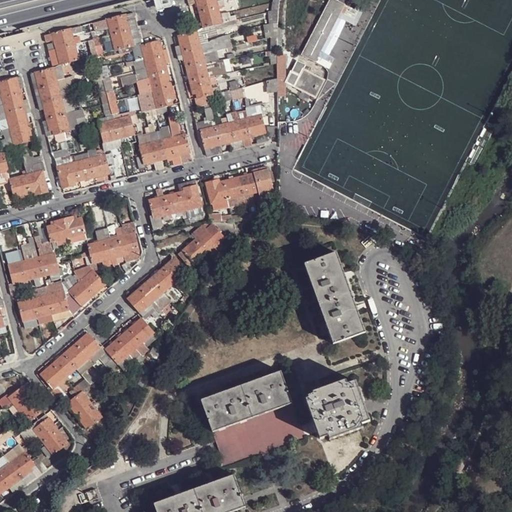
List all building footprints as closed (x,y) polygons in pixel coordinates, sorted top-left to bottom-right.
[(204,28),(222,23),(220,16),(218,10),(216,2),(215,0),(188,0),(190,6),(197,4),(204,28)] [(224,0),(216,2),(218,10),(223,9),(225,7),(225,5),(224,0)] [(330,0),(302,55),(316,62),(345,5),(337,0),(330,0)] [(277,12),(279,3),(273,2),(271,2),(270,10),(271,12),(267,12),(268,25),(264,25),(265,30),(269,29),(269,38),(270,38),(270,44),(277,44),(277,36),(277,29),(277,24),(277,12)] [(348,6),(344,14),(355,19),(359,11),(348,6)] [(133,13),(126,15),(129,30),(137,29),(133,13)] [(229,13),(220,16),(222,23),(226,22),(235,19),(235,16),(230,18),(229,13)] [(119,49),(134,46),(129,30),(126,15),(107,20),(110,29),(111,33),(115,50),(119,49)] [(107,20),(93,24),(95,33),(98,32),(110,29),(107,20)] [(197,31),(178,36),(181,47),(185,60),(192,91),(196,90),(196,94),(198,98),(208,96),(213,95),(212,89),(209,77),(221,74),(218,62),(206,66),(200,45),(208,43),(207,39),(217,36),(216,30),(227,27),(227,26),(226,22),(222,23),(204,28),(196,30),(197,31)] [(62,64),(79,60),(78,57),(76,47),(74,42),(73,37),(72,36),(83,33),(81,26),(45,36),(47,42),(54,41),(55,44),(59,57),(61,65),(62,64)] [(137,29),(129,30),(134,46),(141,44),(139,37),(137,29)] [(107,52),(115,50),(111,33),(103,35),(103,36),(99,37),(100,38),(101,45),(105,44),(107,52)] [(256,35),(246,37),(248,43),(258,41),(256,35)] [(200,45),(206,66),(218,62),(219,62),(219,61),(218,59),(217,59),(215,52),(227,49),(223,37),(211,41),(211,42),(208,43),(200,45)] [(99,40),(94,42),(89,43),(95,70),(101,69),(96,48),(101,46),(99,40)] [(159,41),(141,46),(145,60),(150,80),(157,109),(158,114),(165,112),(164,107),(172,105),(171,100),(170,97),(173,96),(165,64),(162,51),(159,41)] [(55,44),(48,46),(52,59),(59,57),(55,44)] [(134,46),(134,52),(137,62),(145,60),(141,46),(141,44),(134,46)] [(134,46),(119,49),(121,56),(134,52),(134,46)] [(177,49),(180,61),(185,60),(181,47),(177,48),(177,49)] [(277,79),(277,81),(285,81),(284,57),(277,56),(277,65),(277,79)] [(145,60),(137,62),(134,63),(137,76),(139,83),(150,80),(145,60)] [(223,60),(219,61),(219,62),(218,62),(221,74),(226,73),(223,60)] [(54,68),(58,82),(66,80),(62,64),(61,65),(54,68)] [(54,68),(36,73),(45,111),(50,128),(53,127),(54,131),(55,136),(70,132),(66,117),(63,103),(58,82),(54,68)] [(95,70),(91,71),(94,84),(99,83),(104,82),(104,80),(103,79),(107,78),(104,68),(101,69),(95,70)] [(324,81),(304,71),(300,78),(291,74),(287,84),(315,98),(324,81)] [(41,112),(45,111),(36,73),(31,74),(35,88),(38,100),(41,112)] [(139,83),(137,76),(122,80),(125,88),(139,83)] [(17,78),(0,83),(0,88),(2,98),(8,121),(10,130),(13,139),(15,146),(30,142),(28,137),(28,134),(31,133),(19,88),(17,78)] [(115,92),(111,78),(104,80),(104,82),(108,94),(115,92)] [(277,81),(277,79),(266,81),(267,95),(273,94),(277,93),(277,81)] [(58,82),(63,103),(74,99),(74,98),(69,80),(66,80),(58,82)] [(157,109),(150,80),(139,83),(146,112),(157,109)] [(285,81),(277,81),(277,93),(277,95),(286,95),(286,81),(285,81)] [(108,94),(104,82),(99,83),(102,96),(108,94)] [(231,92),(230,92),(232,101),(232,102),(246,98),(243,89),(239,90),(237,82),(229,84),(231,92)] [(111,104),(113,111),(114,114),(120,112),(115,92),(108,94),(111,104)] [(220,94),(222,104),(232,101),(230,92),(220,94)] [(102,96),(101,96),(104,105),(111,104),(108,94),(102,96)] [(211,105),(208,96),(198,98),(194,100),(196,108),(204,107),(210,105),(211,105)] [(0,122),(8,121),(2,98),(0,98),(0,122)] [(66,117),(76,112),(74,106),(79,105),(78,99),(74,99),(63,103),(66,117)] [(237,113),(238,121),(247,118),(246,113),(257,110),(256,107),(266,105),(266,103),(246,108),(247,111),(237,113)] [(104,105),(103,105),(105,113),(113,111),(111,104),(104,105)] [(261,115),(262,116),(268,115),(267,107),(266,105),(256,107),(257,110),(246,113),(247,118),(261,115)] [(212,108),(210,108),(211,109),(204,111),(206,118),(204,119),(205,122),(207,121),(214,119),(212,108)] [(66,117),(70,132),(75,131),(80,129),(78,122),(85,121),(86,120),(84,111),(76,112),(66,117)] [(98,120),(99,125),(115,120),(114,114),(113,111),(105,113),(106,117),(98,120)] [(238,121),(237,113),(226,116),(228,119),(231,119),(232,122),(238,121)] [(136,115),(130,117),(132,125),(138,124),(136,115)] [(191,153),(186,134),(180,136),(175,115),(165,117),(166,128),(168,139),(153,143),(140,146),(142,157),(144,165),(169,158),(182,155),(191,153)] [(255,136),(266,133),(262,116),(261,115),(247,118),(238,121),(232,122),(200,130),(205,149),(220,145),(229,142),(255,136)] [(200,130),(232,122),(231,119),(228,119),(226,116),(214,119),(207,121),(205,122),(196,123),(198,131),(200,130)] [(115,120),(99,125),(101,131),(104,143),(121,139),(130,136),(132,136),(135,135),(132,125),(130,117),(115,120)] [(8,121),(0,122),(0,123),(2,132),(10,130),(8,121)] [(80,129),(75,131),(76,136),(81,135),(81,138),(85,138),(85,134),(101,131),(99,125),(86,128),(80,129)] [(278,137),(278,127),(268,127),(268,137),(278,137)] [(168,139),(166,128),(161,129),(161,131),(151,134),(153,143),(168,139)] [(10,130),(2,132),(3,135),(5,134),(6,141),(13,139),(10,130)] [(137,134),(137,135),(138,141),(140,146),(153,143),(151,134),(143,135),(142,133),(137,134)] [(255,136),(257,144),(268,141),(266,133),(255,136)] [(121,139),(123,147),(132,144),(130,136),(121,139)] [(229,142),(231,150),(238,149),(250,146),(257,144),(255,136),(229,142)] [(13,139),(6,141),(1,143),(3,151),(9,149),(15,148),(15,146),(13,139)] [(121,139),(104,143),(105,152),(113,151),(123,149),(123,147),(121,139)] [(205,149),(207,156),(215,155),(222,152),(220,145),(205,149)] [(4,154),(5,159),(12,157),(9,149),(3,151),(4,154)] [(57,163),(71,159),(71,157),(70,156),(69,149),(54,153),(57,163)] [(92,158),(104,155),(103,151),(98,152),(97,151),(90,153),(89,154),(87,154),(88,159),(92,158)] [(5,159),(4,154),(0,154),(0,185),(11,183),(10,180),(11,180),(8,171),(5,159)] [(107,164),(105,155),(104,155),(92,158),(88,159),(76,162),(75,163),(71,164),(58,167),(63,189),(72,187),(71,184),(74,183),(109,173),(107,164)] [(184,163),(182,155),(169,158),(171,166),(184,163)] [(26,176),(31,168),(29,160),(28,157),(21,158),(23,164),(25,172),(26,176)] [(41,157),(29,160),(31,168),(43,165),(41,157)] [(144,165),(142,157),(137,158),(141,172),(146,170),(144,165)] [(75,163),(76,162),(75,158),(71,159),(57,163),(58,167),(71,164),(75,163)] [(16,179),(26,176),(25,172),(23,164),(17,166),(18,167),(13,168),(14,169),(16,179)] [(31,168),(26,176),(43,172),(43,173),(45,172),(43,165),(31,168)] [(252,168),(254,174),(219,183),(218,180),(206,183),(211,204),(213,204),(245,195),(258,192),(259,196),(274,192),(271,182),(274,181),(271,169),(268,170),(267,165),(252,168)] [(11,183),(15,198),(35,193),(38,192),(39,195),(48,193),(43,173),(43,172),(26,176),(16,179),(11,180),(10,180),(11,183)] [(182,184),(184,191),(188,191),(187,188),(196,185),(195,181),(182,184)] [(165,225),(162,217),(167,215),(171,214),(179,212),(185,211),(188,210),(202,206),(196,185),(187,188),(188,191),(184,191),(164,197),(158,198),(149,201),(153,214),(151,215),(154,228),(154,229),(158,228),(157,227),(165,225)] [(245,195),(213,204),(214,210),(247,202),(245,195)] [(202,206),(188,210),(189,217),(186,218),(187,224),(199,222),(198,215),(205,213),(203,206),(202,206)] [(259,216),(252,217),(252,219),(255,228),(261,222),(259,216)] [(68,244),(66,239),(86,234),(82,219),(77,221),(74,221),(73,218),(55,223),(56,226),(52,227),(48,228),(51,243),(53,250),(59,248),(59,246),(68,244)] [(137,234),(134,222),(123,225),(123,227),(125,237),(134,235),(137,234)] [(206,230),(219,245),(225,239),(213,224),(206,229),(203,225),(192,234),(196,239),(206,230)] [(119,238),(125,237),(123,227),(117,228),(119,238)] [(100,243),(112,240),(108,228),(96,231),(100,243)] [(196,239),(182,251),(194,266),(207,254),(215,248),(219,245),(206,230),(196,239)] [(73,248),(72,243),(83,241),(84,245),(88,244),(86,234),(66,239),(68,244),(70,249),(73,248)] [(100,243),(88,246),(91,255),(93,265),(97,264),(104,262),(105,268),(112,266),(109,260),(117,258),(125,256),(139,253),(134,235),(125,237),(119,238),(112,240),(100,243)] [(14,283),(14,285),(21,283),(28,282),(29,281),(32,280),(35,279),(40,278),(50,276),(58,274),(60,273),(53,250),(51,243),(43,245),(42,241),(36,243),(40,259),(39,259),(34,238),(28,239),(30,244),(22,246),(26,262),(25,262),(9,267),(14,283)] [(215,248),(207,254),(219,268),(227,260),(221,253),(220,254),(215,248)] [(194,266),(182,251),(179,255),(184,261),(191,269),(194,266)] [(337,252),(305,264),(334,344),(365,332),(337,252)] [(139,253),(125,256),(126,259),(127,261),(140,258),(140,253),(139,253)] [(93,265),(91,255),(82,258),(84,266),(93,265)] [(117,258),(109,260),(112,266),(113,268),(120,265),(119,263),(117,258)] [(175,258),(128,299),(140,313),(163,293),(168,289),(173,284),(176,281),(187,272),(180,264),(175,258)] [(128,271),(133,267),(129,261),(124,264),(128,271)] [(184,261),(180,264),(187,272),(191,269),(184,261)] [(83,281),(93,272),(98,269),(97,264),(93,265),(93,266),(75,273),(76,274),(83,281)] [(82,307),(105,286),(93,272),(83,281),(80,284),(70,293),(82,307)] [(83,281),(76,274),(62,282),(65,293),(70,293),(80,284),(83,281)] [(65,293),(62,282),(55,284),(48,285),(48,286),(51,296),(63,294),(65,293)] [(14,283),(9,284),(11,295),(17,294),(21,293),(20,290),(23,289),(21,283),(14,285),(14,283)] [(173,284),(168,289),(178,301),(184,296),(176,287),(173,284)] [(46,286),(31,290),(33,298),(48,294),(46,286)] [(21,293),(17,294),(19,302),(33,298),(31,290),(21,293)] [(55,315),(70,311),(67,302),(65,293),(63,294),(51,296),(45,298),(40,299),(36,300),(33,301),(19,305),(24,322),(25,322),(39,318),(41,324),(56,320),(55,315)] [(163,293),(140,313),(147,321),(153,316),(157,312),(159,315),(160,315),(163,312),(162,312),(172,304),(163,293)] [(74,298),(67,302),(73,311),(79,308),(74,298)] [(2,299),(0,305),(0,311),(4,327),(6,333),(10,332),(2,299)] [(183,302),(178,307),(182,310),(187,305),(183,302)] [(70,311),(55,315),(56,320),(57,323),(67,319),(67,320),(74,316),(70,311)] [(39,318),(25,322),(26,329),(41,325),(41,324),(39,318)] [(106,350),(118,364),(128,356),(131,353),(141,345),(142,343),(143,342),(144,342),(154,333),(141,319),(107,349),(105,350),(106,350)] [(144,342),(143,342),(148,348),(158,339),(154,333),(144,342)] [(88,334),(41,375),(49,384),(53,389),(65,379),(77,368),(88,359),(90,357),(100,348),(99,347),(88,334)] [(128,356),(118,364),(125,372),(135,363),(135,362),(148,350),(142,343),(141,345),(131,353),(128,356)] [(105,350),(107,349),(102,344),(99,347),(100,348),(90,357),(94,361),(94,360),(106,350),(105,350)] [(158,359),(161,353),(154,348),(151,353),(158,359)] [(88,359),(93,364),(98,370),(101,367),(94,360),(94,361),(90,357),(88,359)] [(82,373),(87,369),(93,364),(88,359),(77,368),(82,373)] [(101,367),(98,370),(104,376),(110,371),(104,364),(101,367)] [(82,373),(77,368),(65,379),(71,386),(72,388),(85,377),(82,373)] [(72,388),(79,395),(82,392),(87,389),(86,388),(96,380),(87,369),(82,373),(85,377),(72,388)] [(202,400),(226,467),(306,439),(281,372),(202,400)] [(143,389),(148,379),(143,377),(138,387),(143,389)] [(65,379),(53,389),(50,392),(56,399),(71,386),(65,379)] [(306,399),(320,439),(329,436),(330,440),(363,428),(362,424),(370,421),(356,381),(347,384),(346,381),(313,392),(314,397),(306,399)] [(23,387),(9,399),(12,404),(13,404),(24,418),(20,421),(13,427),(20,435),(27,446),(33,441),(33,440),(35,439),(38,436),(40,438),(44,443),(53,455),(68,444),(23,387)] [(94,401),(94,398),(87,389),(82,392),(91,403),(94,401)] [(87,429),(102,418),(93,406),(91,403),(82,392),(79,395),(67,404),(87,429)] [(94,401),(95,403),(102,398),(99,394),(95,398),(94,398),(94,401)] [(0,409),(5,408),(12,404),(9,399),(8,397),(0,401),(0,409)] [(13,404),(9,407),(19,421),(20,420),(20,421),(24,418),(13,404)] [(5,437),(12,433),(16,438),(20,435),(13,427),(10,429),(10,428),(9,427),(2,433),(5,437)] [(10,455),(7,457),(11,464),(26,453),(15,439),(12,442),(17,449),(10,455)] [(6,450),(10,455),(17,449),(12,442),(9,445),(10,447),(6,450)] [(39,447),(48,459),(53,455),(44,443),(39,447)] [(30,450),(26,453),(35,465),(28,471),(30,473),(32,471),(36,476),(47,468),(41,460),(39,462),(30,450)] [(0,494),(9,488),(30,473),(28,471),(35,465),(26,453),(11,464),(0,471),(0,494)] [(0,461),(0,471),(11,464),(7,457),(2,460),(0,461)] [(30,473),(9,488),(14,494),(37,477),(36,476),(32,471),(30,473)] [(230,511),(246,507),(235,475),(155,504),(157,511),(230,511)] [(100,500),(97,490),(87,493),(91,504),(100,500)]
